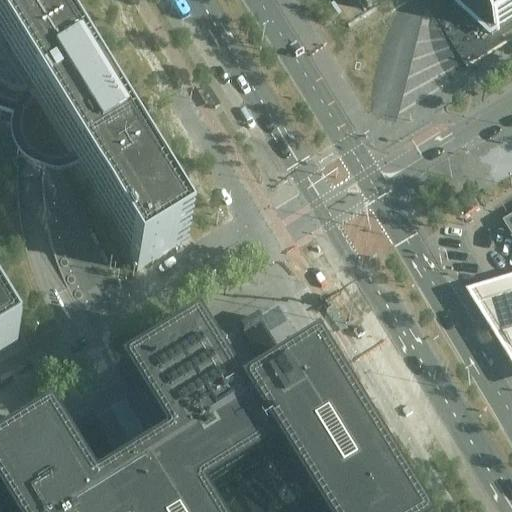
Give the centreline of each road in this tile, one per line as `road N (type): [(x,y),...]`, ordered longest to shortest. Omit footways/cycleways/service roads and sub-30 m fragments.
road 1 (tertiary): [(328,210),(511,511)]
road 2 (unclassified): [(0,404),(253,270)]
road 3 (tertiary): [(511,415),(370,186)]
road 4 (tertiary): [(199,0),(328,210)]
road 5 (tertiary): [(370,186),(257,0)]
road 6 (unclassified): [(370,186),(511,101)]
